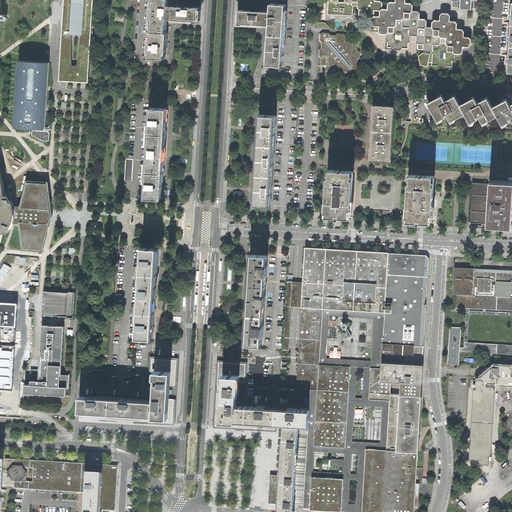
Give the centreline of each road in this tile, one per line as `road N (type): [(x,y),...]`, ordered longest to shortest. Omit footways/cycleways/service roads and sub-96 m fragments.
road 1 (residential): [(511,86),(434,82),(386,95),(224,85)]
road 2 (tertiary): [(196,511),(216,228)]
road 3 (residential): [(435,511),(444,465),(433,388),(441,240)]
road 4 (residential): [(441,240),(216,228)]
road 5 (tertiary): [(209,0),(197,211)]
road 6 (tertiary): [(195,240),(182,449)]
road 7 (residential): [(190,211),(132,207),(124,219),(128,236),(188,240)]
road 8 (tertiary): [(216,228),(224,85)]
road 9 (residential): [(0,443),(125,452)]
